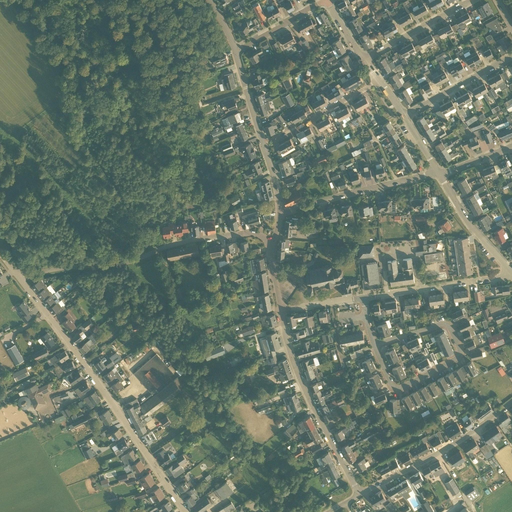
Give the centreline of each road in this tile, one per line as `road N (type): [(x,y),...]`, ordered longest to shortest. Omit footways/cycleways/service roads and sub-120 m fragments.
road 1 (residential): [(185,511),(19,278)]
road 2 (residential): [(19,278),(121,264),(192,240),(252,233),(273,241)]
road 3 (tertiary): [(359,495),(294,367),(278,310)]
road 4 (unclassified): [(359,495),(511,401)]
road 5 (unclassified): [(279,214),(439,173)]
road 6 (residential): [(446,324),(458,356),(398,389),(375,344)]
road 7 (residential): [(363,298),(511,276)]
road 8 (residential): [(264,146),(378,79)]
road 9 (residential): [(364,59),(473,0)]
road 10 (residential): [(403,115),(511,57)]
